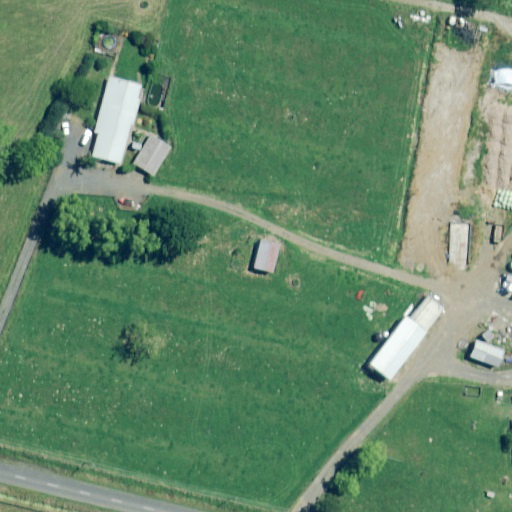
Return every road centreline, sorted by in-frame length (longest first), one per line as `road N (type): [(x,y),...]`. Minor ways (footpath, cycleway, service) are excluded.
road 1 (track): [(300,511),(325,472),(427,360),(458,315),(460,290)]
road 2 (tertiary): [(0,473),(157,511)]
